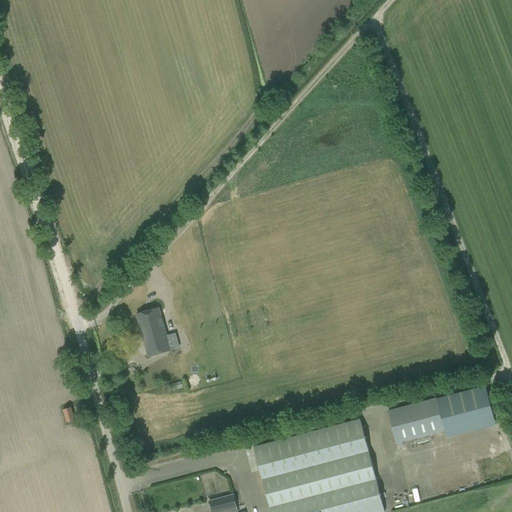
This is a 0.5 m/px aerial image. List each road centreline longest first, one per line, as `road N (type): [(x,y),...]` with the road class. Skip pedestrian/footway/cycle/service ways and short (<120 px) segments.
road 1 (unknown): [(240,447),(494,372),(377,52),(376,17)]
road 2 (track): [(77,327),(0,82)]
road 3 (unclassified): [(127,511),(77,327)]
road 4 (unknown): [(119,481),(240,447)]
